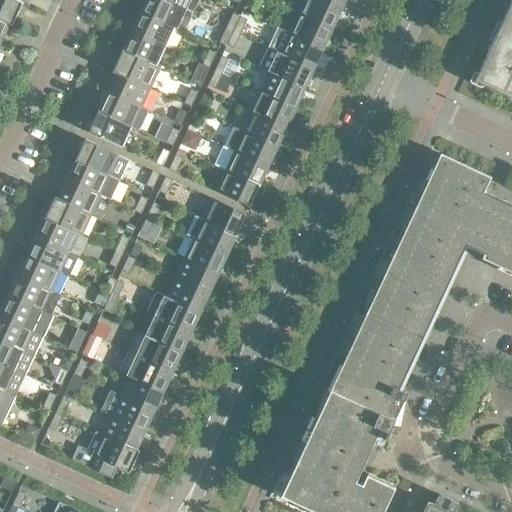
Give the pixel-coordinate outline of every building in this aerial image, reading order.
[(12,25),(22,4),(13,0),(0,0),(0,16),(10,22),(9,24),(12,25)] [(183,8),(167,0),(146,0),(141,12),(174,28),(184,32),(185,30),(193,14),(193,12),(192,12),(183,8)] [(167,0),(183,8),(192,12),(196,7),(198,3),(199,0),(167,0)] [(252,9),(256,0),(247,0),(245,6),(252,9)] [(332,29),(341,9),(321,0),(305,0),(299,13),(332,29)] [(345,0),(321,0),(341,9),(345,0)] [(478,73),(477,72),(476,72),(475,72),(474,73),(473,74),(470,79),(470,80),(470,81),(470,82),(471,83),(472,83),(480,87),(481,87),(482,87),(483,86),(484,85),(511,98),(511,0),(502,23),(505,24),(501,33),(500,32),(499,34),(500,35),(496,43),(493,42),(478,73)] [(165,47),(174,28),(141,12),(132,32),(165,47)] [(232,31),(239,16),(233,13),(226,28),(232,31)] [(323,48),(332,29),(299,13),(290,33),(323,48)] [(9,24),(10,22),(0,16),(0,41),(1,42),(9,24)] [(247,20),(239,16),(232,31),(240,34),(247,20)] [(226,45),(232,31),(226,28),(219,42),(226,45)] [(234,49),(240,34),(232,31),(226,45),(234,49)] [(156,67),(156,66),(165,47),(132,32),(123,52),(156,67)] [(314,69),(323,48),(290,33),(281,53),(314,69)] [(209,68),(216,53),(209,50),(202,64),(209,68)] [(160,67),(156,66),(156,67),(123,52),(113,72),(117,74),(117,72),(150,88),(160,67)] [(304,88),(314,69),(281,53),(271,73),(304,88)] [(222,56),(215,70),(222,74),(229,59),(222,56)] [(207,69),(198,65),(192,78),(201,82),(207,69)] [(215,88),(222,74),(215,70),(208,85),(215,88)] [(141,108),(150,88),(117,72),(117,74),(108,92),(141,108)] [(295,108),(304,88),(271,73),(262,93),(295,108)] [(191,107),(198,92),(191,89),(184,104),(191,107)] [(132,127),(141,108),(108,92),(99,112),(132,127)] [(287,127),(295,108),(262,93),(253,111),(287,127)] [(204,94),(197,109),(204,113),(205,113),(212,98),(204,94)] [(176,118),(182,121),(187,111),(180,108),(176,118)] [(197,128),(204,113),(197,109),(190,124),(197,128)] [(277,147),(287,127),(253,111),(244,132),(277,147)] [(122,148),(132,127),(99,112),(89,132),(122,148)] [(268,167),(277,147),(244,132),(234,127),(224,147),(235,151),(268,167)] [(180,131),(179,131),(172,128),(166,143),(173,146),(180,131)] [(189,132),(184,142),(192,146),(197,136),(189,132)] [(86,139),(76,160),(109,176),(119,155),(86,139)] [(163,148),(156,163),(163,167),(170,152),(163,148)] [(259,186),(268,167),(235,151),(226,171),(259,186)] [(169,169),(176,173),(183,158),(176,154),(169,169)] [(511,204),(485,192),(492,177),(441,154),(282,496),(317,511),(384,511),(396,487),(368,474),(363,484),(356,482),(378,435),(387,439),(393,425),(394,425),(408,394),(402,391),(469,248),(484,255),(482,259),(511,272),(511,204)] [(119,181),(109,176),(76,160),(67,180),(100,195),(110,200),(119,181)] [(146,185),(153,189),(160,174),(153,171),(146,185)] [(249,207),(259,186),(226,171),(216,191),(249,207)] [(166,195),(173,180),(165,176),(158,191),(166,195)] [(91,215),(100,195),(67,180),(58,198),(58,200),(91,215)] [(141,196),(134,211),(141,214),(148,199),(141,196)] [(82,234),(91,215),(58,200),(58,198),(55,197),(45,218),(82,234)] [(236,235),(246,214),(213,199),(203,220),(236,235)] [(153,202),(146,217),(154,220),(161,205),(153,202)] [(227,255),(236,235),(203,220),(194,215),(185,235),(194,239),(227,255)] [(147,235),(154,220),(146,217),(140,231),(147,235)] [(81,235),(82,234),(45,218),(36,237),(69,253),(78,234),(81,235)] [(122,235),(116,250),(123,254),(130,239),(122,235)] [(78,257),(69,253),(36,237),(27,257),(60,272),(69,276),(78,257)] [(218,275),(227,255),(194,239),(185,259),(218,275)] [(137,257),(142,247),(135,244),(131,254),(137,257)] [(116,268),(123,254),(116,250),(109,265),(116,268)] [(136,259),(128,256),(121,271),(129,274),(136,259)] [(51,293),(60,272),(27,257),(18,277),(51,293)] [(209,294),(218,275),(185,259),(176,279),(209,294)] [(60,297),(51,293),(18,277),(9,297),(42,312),(51,317),(60,297)] [(110,295),(117,280),(110,277),(103,292),(110,295)] [(200,314),(209,294),(176,279),(167,298),(200,314)] [(124,284),(117,280),(110,295),(117,299),(124,284)] [(100,290),(93,305),(103,310),(110,295),(103,292),(100,290)] [(200,314),(167,298),(156,293),(147,313),(191,333),(200,314)] [(111,313),(117,299),(110,295),(103,310),(111,313)] [(0,316),(32,332),(42,312),(9,297),(0,315),(0,316)] [(87,310),(81,322),(88,325),(93,313),(87,310)] [(181,353),(191,333),(147,313),(137,333),(138,333),(181,353)] [(43,337),(32,332),(0,316),(0,340),(34,357),(43,337)] [(77,353),(86,333),(77,329),(68,349),(77,353)] [(172,373),(181,353),(138,333),(129,353),(172,373)] [(93,359),(102,340),(92,335),(83,354),(93,359)] [(0,364),(24,377),(34,357),(0,340),(0,364)] [(163,393),(172,373),(129,353),(119,373),(130,378),(163,393)] [(88,362),(81,359),(80,359),(73,374),(74,374),(81,377),(88,362)] [(0,388),(15,396),(24,377),(0,364),(0,388)] [(68,371),(61,368),(54,383),(61,386),(68,371)] [(81,377),(74,374),(67,389),(78,394),(85,380),(81,377)] [(154,413),(163,393),(130,378),(120,397),(154,413)] [(0,425),(1,427),(15,396),(0,388),(0,425)] [(49,392),(42,407),(50,411),(57,396),(49,392)] [(144,433),(154,413),(120,397),(110,393),(101,412),(111,417),(144,433)] [(69,402),(63,399),(62,398),(55,414),(62,418),(69,402)] [(56,431),(62,418),(55,414),(48,428),(56,431)] [(136,450),(144,433),(111,417),(102,436),(102,437),(135,452),(136,450)] [(35,441),(40,429),(28,423),(23,435),(35,441)] [(140,451),(136,450),(135,452),(102,437),(102,436),(96,433),(87,450),(78,446),(72,459),(112,478),(117,467),(130,473),(140,451)] [(0,486),(12,492),(16,483),(4,478),(0,486)] [(19,490),(12,505),(19,509),(26,494),(19,490)] [(455,511),(459,503),(439,494),(434,504),(428,501),(423,511),(455,511)] [(80,511),(59,502),(54,511),(80,511)]
